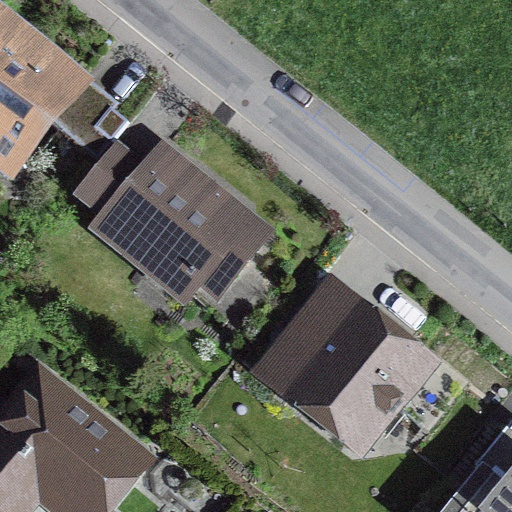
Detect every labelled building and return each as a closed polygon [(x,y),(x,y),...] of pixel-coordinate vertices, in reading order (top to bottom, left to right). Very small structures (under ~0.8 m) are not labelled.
[(96,94),(0,22),(0,185),(17,198),(96,94)] [(127,175),(161,136),(138,117),(105,156),(127,175)] [(279,237),(157,149),(90,241),(211,329),(279,237)] [(95,159),(82,193),(110,204),(123,169),(95,159)] [(442,365),(326,283),(253,385),(369,467),(442,365)] [(126,511),(162,470),(49,374),(0,430),(0,510),(2,511),(30,511),(35,507),(41,511),(126,511)] [(511,511),(511,454),(462,511),(511,511)]
